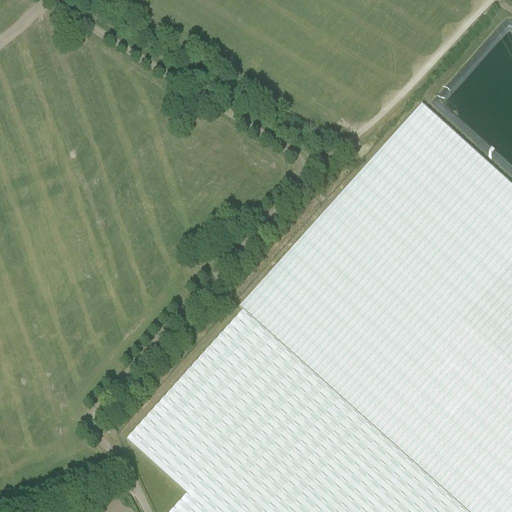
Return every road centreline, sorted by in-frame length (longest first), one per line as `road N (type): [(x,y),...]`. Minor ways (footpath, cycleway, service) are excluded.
road 1 (track): [(132,480),(90,424),(306,169)]
road 2 (track): [(306,169),(57,0)]
road 3 (track): [(306,169),(368,129),(493,0)]
